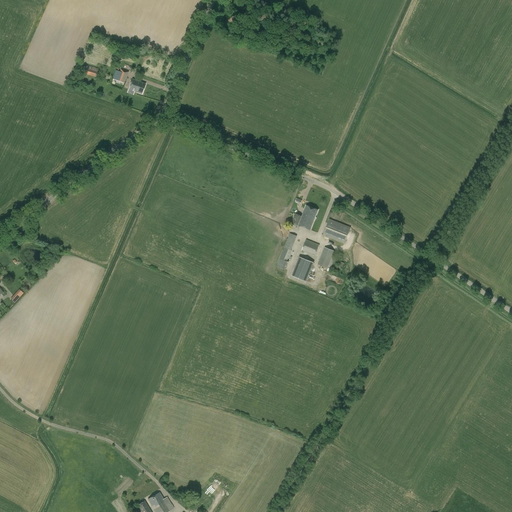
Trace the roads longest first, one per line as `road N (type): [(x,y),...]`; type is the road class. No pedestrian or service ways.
road 1 (track): [(276,511),(511,132)]
road 2 (unclassified): [(511,311),(335,191),(160,117)]
road 3 (unclassified): [(0,237),(160,117)]
road 4 (unclassified): [(148,474),(107,438),(41,420),(0,388)]
road 5 (unclassified): [(160,117),(212,0)]
